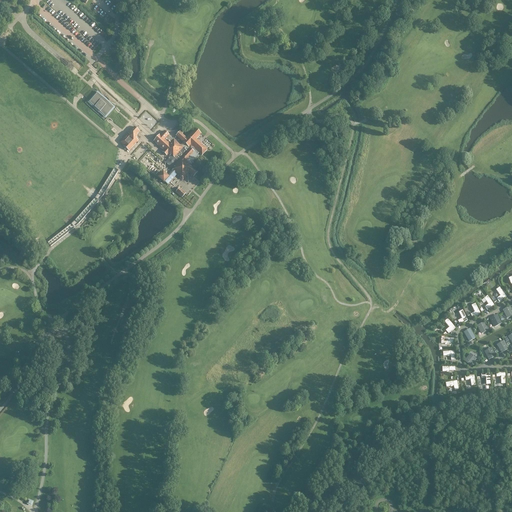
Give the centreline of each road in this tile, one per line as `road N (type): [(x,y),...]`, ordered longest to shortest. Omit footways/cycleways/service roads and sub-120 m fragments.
road 1 (track): [(371,304),(328,242),(352,124),(342,115),(312,117),(303,67)]
road 2 (track): [(0,44),(190,213)]
road 3 (tertiary): [(332,511),(420,426),(465,409),(511,404)]
road 4 (track): [(28,275),(101,201),(128,155)]
road 5 (unknown): [(167,123),(146,132),(94,80),(87,67),(96,58)]
